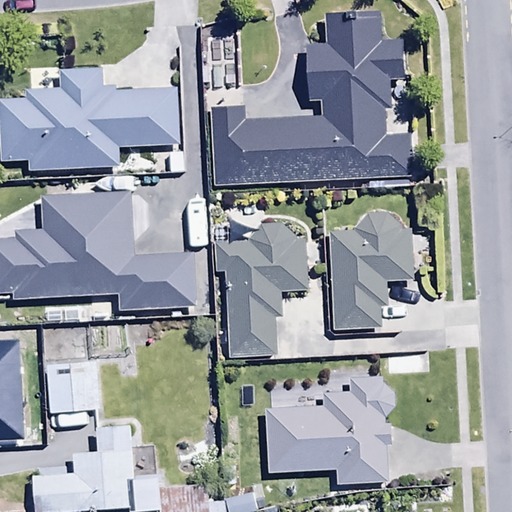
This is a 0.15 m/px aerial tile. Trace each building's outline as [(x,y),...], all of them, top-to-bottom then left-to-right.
[(209,109),(214,190),(414,178),(411,136),(388,137),(387,111),(391,111),(389,83),(406,82),(404,43),(383,44),(382,20),(360,21),(360,16),(326,18),(328,48),(307,50),(310,104),(321,104),(322,119),(247,124),(246,107),(209,109)] [(25,100),(0,101),(0,145),(0,165),(30,165),(30,175),(121,172),(120,151),(179,150),(177,92),(105,94),(104,73),(63,74),(63,94),(25,95),(25,100)] [(120,314),(196,311),(194,256),(134,259),(131,198),(44,199),(44,236),(19,237),(19,242),(0,242),(0,303),(119,297),(120,314)] [(356,234),(328,235),(332,332),(382,329),(381,309),(387,309),(386,284),(413,283),(410,234),(401,234),(401,229),(391,218),(368,218),(355,231),(356,234)] [(218,280),(226,279),(230,360),(277,358),(275,322),(282,321),(281,296),(307,294),(304,243),(298,243),(283,228),(261,227),(250,244),(216,246),(218,280)] [(0,350),(5,350),(5,347),(25,347),(24,329),(5,330),(5,341),(0,340),(0,350)] [(101,414),(97,364),(85,365),(83,329),(41,333),(44,376),(48,376),(51,417),(101,414)] [(427,360),(384,360),(385,378),(427,378),(427,360)] [(388,485),(386,449),(391,449),(391,428),(386,428),(386,420),(395,410),(395,396),(384,388),(383,381),(348,383),(349,396),(326,397),(325,390),(304,391),(305,411),(266,413),(269,476),(337,473),(338,487),(388,485)] [(33,479),(35,511),(119,511),(131,511),(164,511),(162,478),(136,480),(132,431),(97,433),(98,455),(75,457),(77,478),(68,479),(67,469),(36,472),(37,479),(33,479)] [(256,511),(253,496),(224,503),(225,511),(256,511)]
